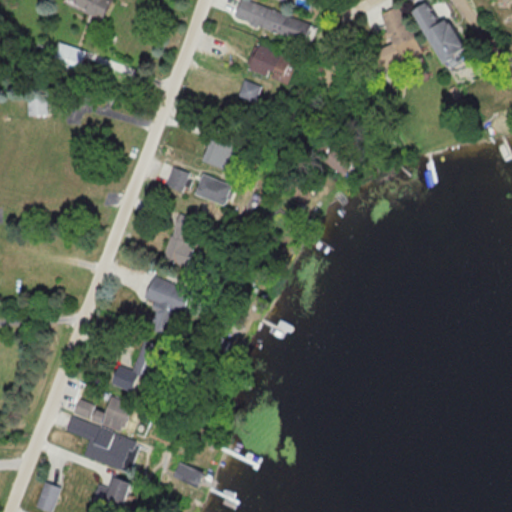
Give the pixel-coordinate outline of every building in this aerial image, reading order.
[(109,5),(111,0),(62,0),(62,1),(98,16),(104,3),(109,5)] [(237,0),(231,17),(300,40),(306,20),(245,0),(237,0)] [(423,0),(418,0),(403,8),(431,59),(459,44),(442,12),(433,17),(423,0)] [(396,4),(375,11),(385,43),(364,49),(369,63),(411,50),(396,4)] [(76,72),(83,49),(56,40),(48,63),(76,72)] [(282,83),(293,58),(255,42),(244,67),(282,83)] [(259,86),(242,78),(235,93),(252,102),(259,86)] [(226,157),(230,145),(206,137),(198,160),(231,171),(235,160),(226,157)] [(191,193),(220,203),(227,182),(199,172),(191,193)] [(190,240),(184,238),(190,217),(175,212),(160,259),(182,266),(190,240)] [(175,311),(184,289),(149,274),(139,297),(154,303),(145,326),(164,334),(174,311),(175,311)] [(145,378),(157,346),(140,339),(128,372),(145,378)] [(118,429),(127,402),(101,394),(98,405),(77,398),(71,414),(118,429)] [(81,456),(116,468),(127,438),(69,417),(65,431),(87,439),(81,456)] [(196,472),(176,462),(169,475),(189,485),(196,472)] [(122,480),(106,478),(104,488),(93,486),(90,501),(117,506),(122,480)] [(35,507),(49,511),(51,511),(60,488),(43,482),(35,507)]
